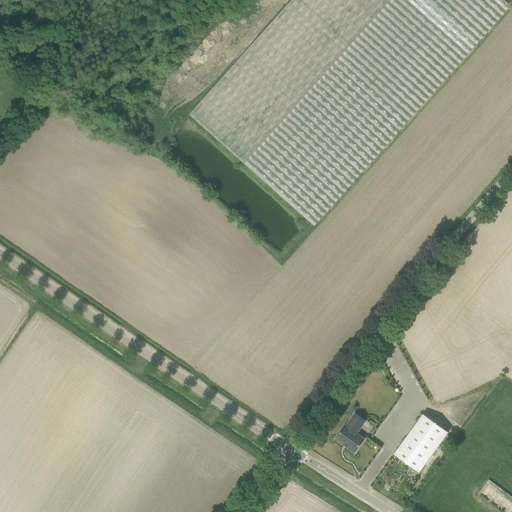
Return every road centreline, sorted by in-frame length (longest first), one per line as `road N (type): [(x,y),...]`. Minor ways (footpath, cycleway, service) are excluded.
road 1 (unclassified): [(289,450),(511,173)]
road 2 (unclassified): [(289,450),(0,254)]
